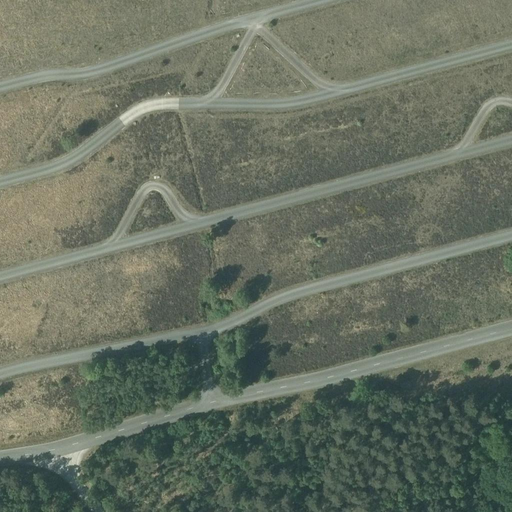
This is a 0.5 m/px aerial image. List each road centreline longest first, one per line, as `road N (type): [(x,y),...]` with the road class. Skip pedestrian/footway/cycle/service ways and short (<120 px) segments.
road 1 (unknown): [(194,230),(461,154)]
road 2 (unknown): [(0,173),(81,147),(146,102),(219,96)]
road 3 (unknown): [(342,91),(511,47)]
road 4 (unknown): [(109,256),(145,197),(167,198),(194,230)]
road 5 (unknown): [(219,96),(342,91)]
